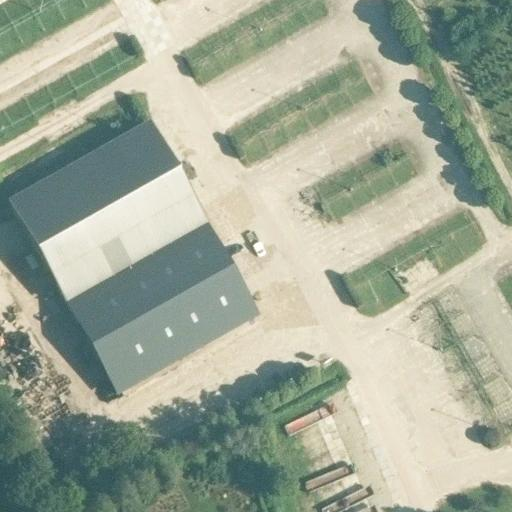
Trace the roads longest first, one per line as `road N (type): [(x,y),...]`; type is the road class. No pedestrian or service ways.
road 1 (unknown): [(326,324),(92,435),(0,298)]
road 2 (unknown): [(0,157),(177,58)]
road 3 (unclassified): [(413,511),(360,384)]
